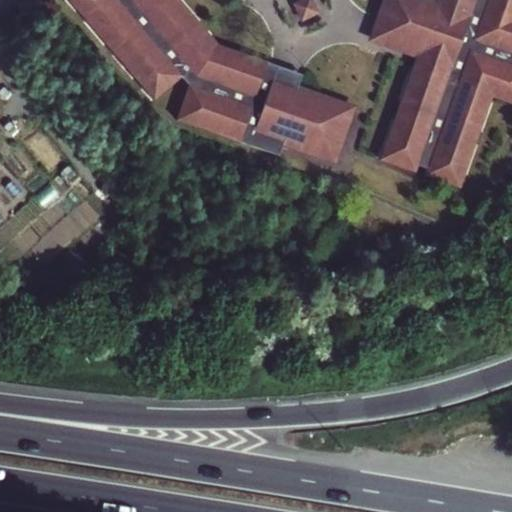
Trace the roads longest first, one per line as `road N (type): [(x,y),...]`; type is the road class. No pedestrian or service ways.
road 1 (motorway): [(511,370),(422,397),(300,415),(144,419),(0,404)]
road 2 (trunk): [(493,511),(0,432)]
road 3 (trunk): [(0,484),(172,511)]
